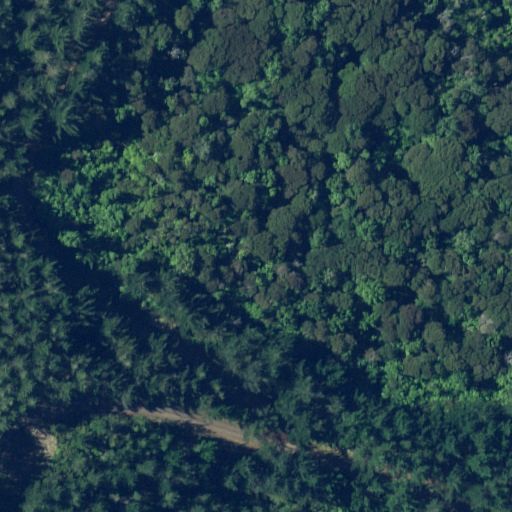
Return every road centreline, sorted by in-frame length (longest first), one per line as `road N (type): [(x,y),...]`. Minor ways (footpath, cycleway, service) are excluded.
road 1 (track): [(147,0),(16,202),(58,286),(269,438),(376,485),(465,511)]
road 2 (track): [(269,438),(96,407),(10,435),(0,454)]
